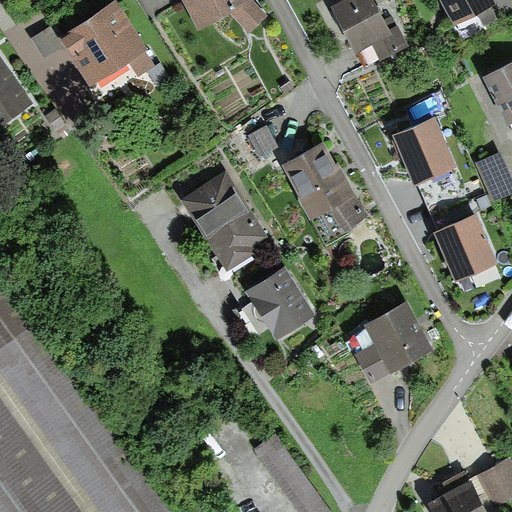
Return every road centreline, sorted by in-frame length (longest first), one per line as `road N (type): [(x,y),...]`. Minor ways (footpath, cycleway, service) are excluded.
road 1 (residential): [(274,0),(454,326),(478,351)]
road 2 (residential): [(380,511),(478,351)]
